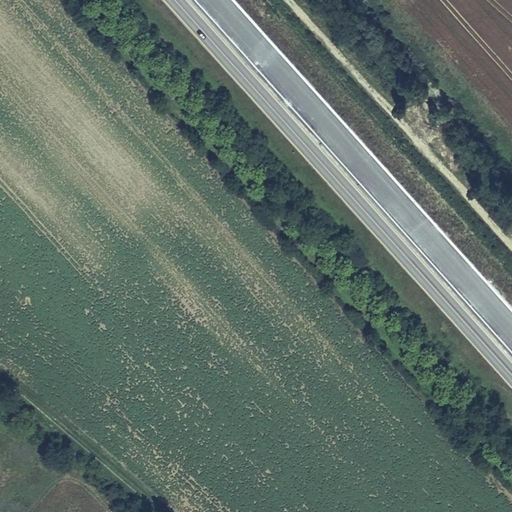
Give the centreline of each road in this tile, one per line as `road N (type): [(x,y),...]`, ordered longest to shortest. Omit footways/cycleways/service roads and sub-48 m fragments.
road 1 (motorway): [(179,0),(511,369)]
road 2 (motorway): [(511,334),(211,0)]
road 3 (track): [(290,0),(511,243)]
